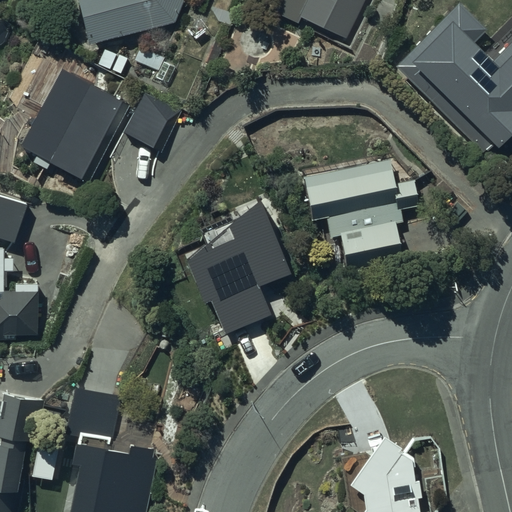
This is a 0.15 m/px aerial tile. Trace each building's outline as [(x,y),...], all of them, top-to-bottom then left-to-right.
[(75,0),(86,42),(172,22),(180,0),(75,0)] [(344,39),(362,0),(275,0),(270,10),(299,24),(302,19),(344,39)] [(511,35),(490,59),(471,41),(486,26),(457,0),(453,0),(392,67),(484,152),(492,144),(494,146),(511,126),(511,110),(510,109),(511,106),(511,35)] [(137,45),(131,59),(157,71),(163,56),(137,45)] [(16,146),(35,156),(32,161),(53,171),(55,166),(88,182),(127,101),(59,68),(16,146)] [(142,90),(120,131),(158,153),(181,111),(142,90)] [(386,152),(299,171),(307,218),(321,215),(325,236),(337,234),(343,271),(399,261),(392,224),(401,223),(398,208),(417,204),(413,179),(392,182),(386,152)] [(24,207),(0,198),(0,339),(13,340),(13,334),(35,334),(36,290),(2,289),(3,246),(0,245),(0,239),(12,243),(24,207)] [(0,511),(11,511),(27,443),(31,444),(41,399),(0,389),(0,511)] [(418,479),(414,480),(410,455),(379,433),(368,450),(338,455),(345,505),(355,511),(419,511),(417,498),(421,497),(418,479)]
